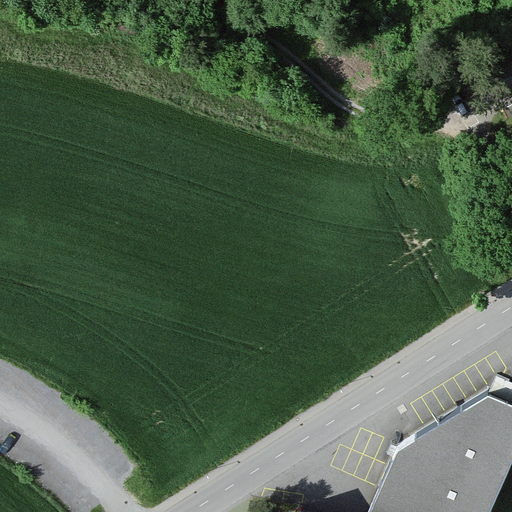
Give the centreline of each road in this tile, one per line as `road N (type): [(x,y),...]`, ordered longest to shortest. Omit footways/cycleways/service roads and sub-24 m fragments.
road 1 (residential): [(189,511),(511,307)]
road 2 (track): [(467,111),(411,120),(346,106),(205,0)]
